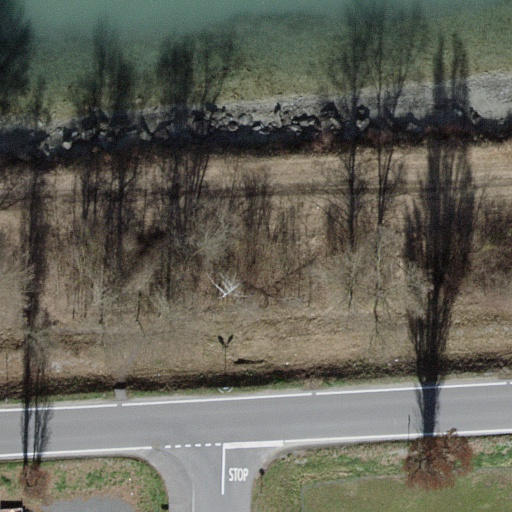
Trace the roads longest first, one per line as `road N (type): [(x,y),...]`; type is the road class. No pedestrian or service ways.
road 1 (unclassified): [(511,407),(222,421)]
road 2 (unclassified): [(222,421),(0,431)]
